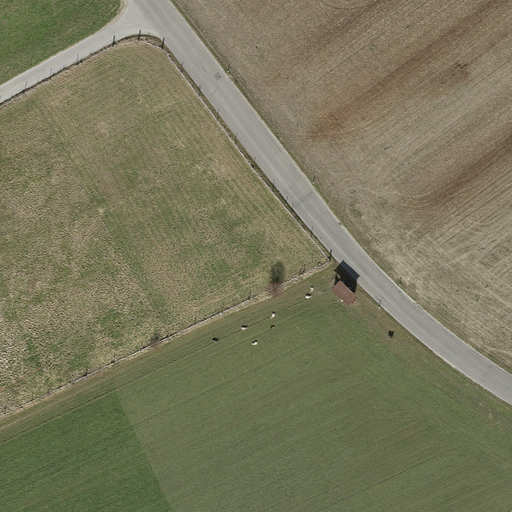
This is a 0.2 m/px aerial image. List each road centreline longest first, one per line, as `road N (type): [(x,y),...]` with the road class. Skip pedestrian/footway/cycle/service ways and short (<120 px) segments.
road 1 (unclassified): [(147,0),(345,250),(438,344),(511,392)]
road 2 (track): [(0,99),(157,13)]
